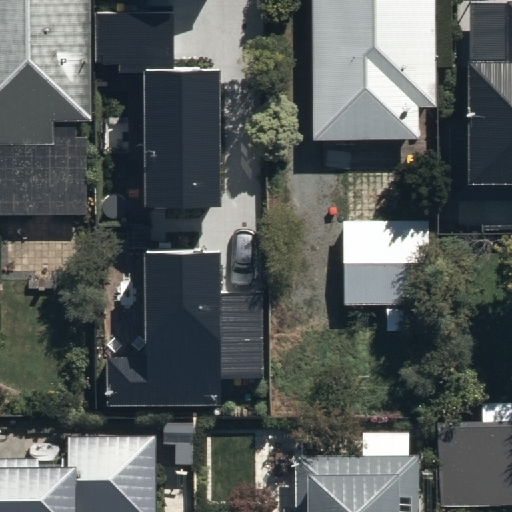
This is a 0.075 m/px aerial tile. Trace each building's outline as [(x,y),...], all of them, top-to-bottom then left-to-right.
[(0,0),(0,202),(90,204),(90,0),(0,0)] [(313,0),(314,126),(419,125),(419,93),(435,93),(435,0),(313,0)] [(96,71),(144,71),(144,207),(221,207),(221,69),(173,69),(173,11),(96,12),(96,71)] [(511,11),(474,12),(474,207),(511,206),(511,11)] [(432,207),(342,209),(344,296),(383,295),(384,325),(434,324),(432,207)] [(221,251),(144,252),(144,354),(106,354),(107,405),(220,404),(220,377),(263,377),(263,293),(221,294),(221,251)] [(511,404),(438,407),(441,500),(511,497),(511,404)] [(359,450),(292,450),(293,511),(418,511),(418,453),(409,454),(409,424),(359,425),(359,450)] [(156,511),(156,431),(70,432),(70,454),(0,454),(0,511),(156,511)]
